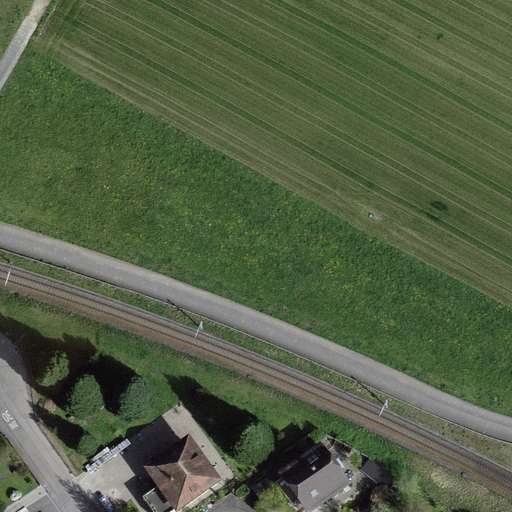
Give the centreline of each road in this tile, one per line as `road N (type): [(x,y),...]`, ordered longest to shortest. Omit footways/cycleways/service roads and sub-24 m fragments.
road 1 (track): [(511,428),(303,341),(0,237)]
road 2 (motorway): [(0,87),(511,139)]
road 3 (motorway): [(511,68),(0,27)]
road 4 (residential): [(73,511),(0,401)]
